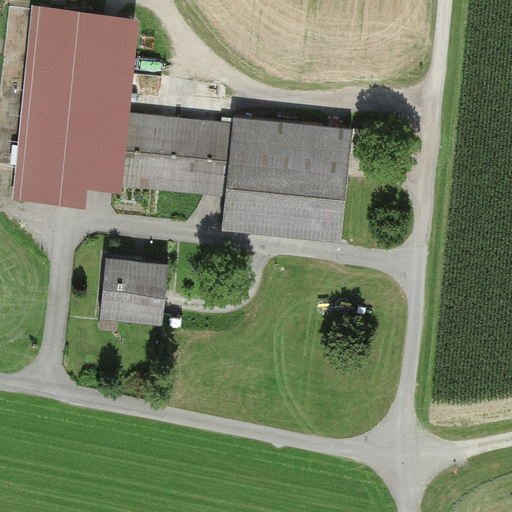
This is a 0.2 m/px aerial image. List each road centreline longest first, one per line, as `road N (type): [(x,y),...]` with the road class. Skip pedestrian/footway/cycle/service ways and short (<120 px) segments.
road 1 (track): [(443,0),(399,461),(405,511)]
road 2 (residential): [(0,382),(399,461)]
